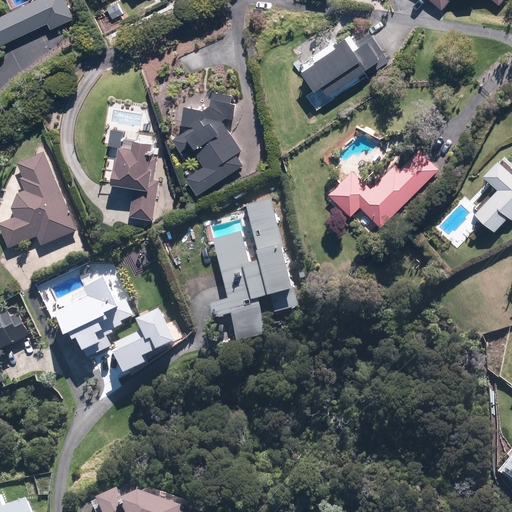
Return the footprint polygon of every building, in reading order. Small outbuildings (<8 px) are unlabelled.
[(0,55),(7,52),(4,47),(53,24),(56,30),(80,19),(70,0),(41,0),(0,19),(0,55)] [(492,0),(501,6),(504,0),(429,0),(443,10),(450,0),(492,0)] [(303,82),(322,110),(384,67),(366,40),(303,82)] [(233,118),(236,103),(231,102),(232,94),(213,91),(210,105),(203,109),(185,105),(181,124),(192,126),(173,139),(183,154),(191,148),(203,166),(186,177),(197,195),(243,164),(236,154),(242,150),(222,120),(226,117),(233,118)] [(150,155),(152,142),(133,139),(132,147),(119,145),(117,157),(115,157),(111,184),(134,187),(129,216),(153,220),(159,180),(154,179),(157,157),(150,155)] [(381,227),(440,169),(420,149),(400,168),(396,163),(370,188),(353,170),(329,193),(351,216),(361,206),(381,227)] [(77,231),(44,153),(17,164),(23,178),(20,179),(25,191),(18,194),(11,209),(15,218),(0,223),(0,229),(8,249),(37,237),(41,246),(77,231)] [(476,212),(498,233),(511,217),(511,173),(511,175),(496,161),(481,177),(496,191),(476,212)] [(220,201),(224,209),(233,203),(229,196),(220,201)] [(293,291),(271,200),(247,205),(258,252),(257,253),(259,262),(250,264),(243,232),(213,239),(227,299),(209,304),(213,319),(231,315),(237,344),(267,337),(259,300),(293,291)] [(123,325),(121,321),(130,318),(117,281),(87,291),(91,302),(56,316),(68,347),(77,343),(86,359),(110,345),(104,333),(123,325)] [(16,315),(13,309),(0,316),(0,385),(10,379),(3,367),(6,365),(5,363),(11,365),(15,349),(10,348),(25,341),(24,340),(34,334),(22,312),(16,315)] [(511,463),(500,482),(511,489),(511,463)] [(123,499),(117,488),(96,498),(102,511),(201,511),(181,505),(180,506),(139,492),(123,499)] [(0,511),(45,511),(40,496),(19,503),(14,489),(0,493),(0,511)]
